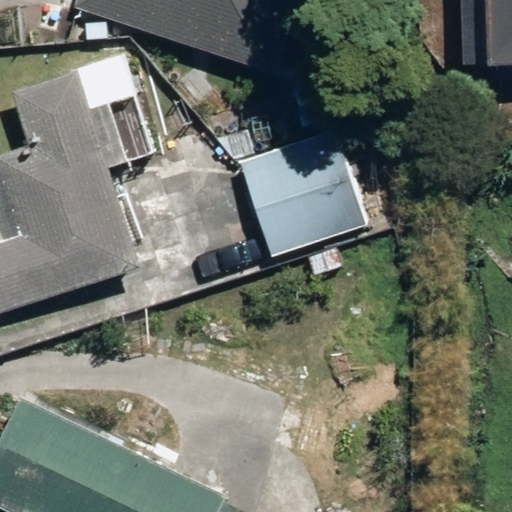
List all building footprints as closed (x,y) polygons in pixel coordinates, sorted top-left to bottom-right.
[(308,0),(83,0),(83,2),(288,66),(308,0)] [(511,0),(473,0),(474,57),(511,56),(511,0)] [(0,155),(0,197),(13,235),(0,239),(0,314),(153,262),(136,212),(119,162),(168,145),(134,46),(23,84),(43,141),(0,155)] [(306,141),(250,162),(282,249),(338,229),(306,141)] [(41,384),(0,471),(0,496),(34,511),(242,511),(255,483),(41,384)]
